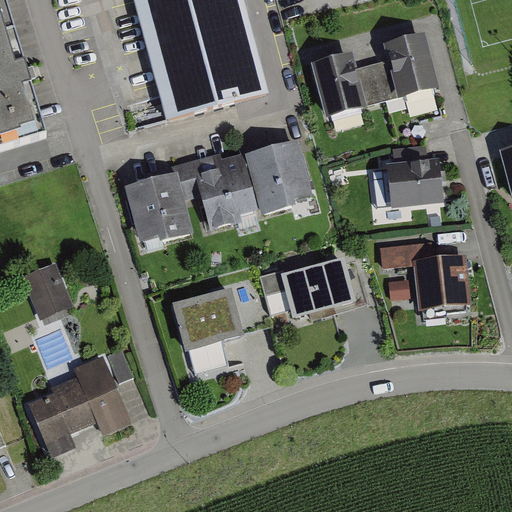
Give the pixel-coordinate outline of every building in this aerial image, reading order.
[(9,0),(0,0),(0,145),(49,131),(9,0)] [(126,0),(156,121),(264,94),(240,0),(126,0)] [(362,59),(319,71),(333,121),(373,111),(371,104),(406,95),(408,103),(445,93),(431,40),(395,50),(399,65),(366,74),(362,59)] [(248,103),(249,115),(275,112),(273,99),(248,103)] [(189,177),(140,190),(156,249),(203,236),(196,210),(211,206),(218,233),(327,205),(311,145),(231,166),(229,158),(187,169),(189,177)] [(438,159),(390,164),(394,206),(443,202),(438,159)] [(390,172),(377,172),(377,211),(390,211),(390,172)] [(443,246),(392,251),(394,269),(426,266),(431,311),(485,306),(480,260),(445,264),(443,246)] [(365,262),(301,279),(313,322),(376,305),(365,262)] [(67,268),(35,279),(50,322),(82,311),(67,268)] [(270,299),(275,316),(292,311),(286,294),(270,299)] [(247,295),(194,309),(205,352),(259,338),(247,295)] [(91,385),(45,406),(70,459),(93,448),(87,437),(114,424),(120,439),(148,425),(117,359),(86,373),(91,385)] [(0,429),(0,455),(9,452),(0,429)]
